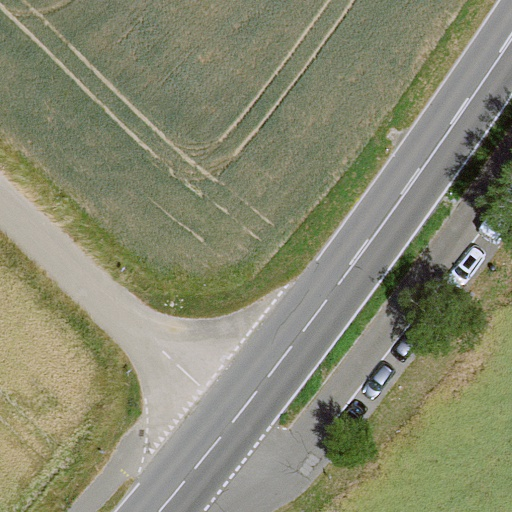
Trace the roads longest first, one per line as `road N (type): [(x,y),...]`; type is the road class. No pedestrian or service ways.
road 1 (primary): [(511,28),(226,428),(153,511)]
road 2 (track): [(0,207),(226,428)]
